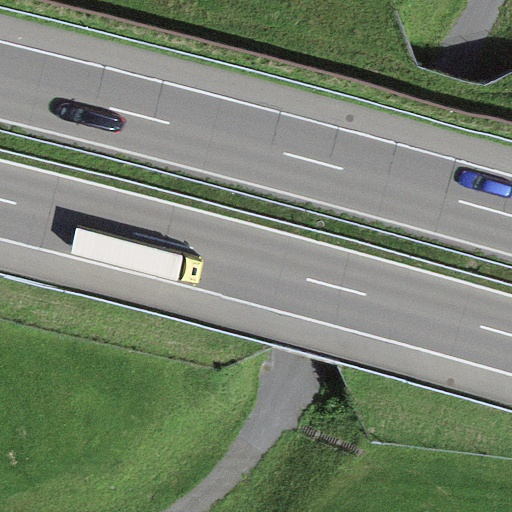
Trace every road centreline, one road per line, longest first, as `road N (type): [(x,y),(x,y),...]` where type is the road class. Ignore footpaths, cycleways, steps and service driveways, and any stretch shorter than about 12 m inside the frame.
road 1 (motorway): [(511,217),(0,80)]
road 2 (motorway): [(0,202),(511,338)]
road 3 (track): [(185,511),(238,462),(299,361)]
